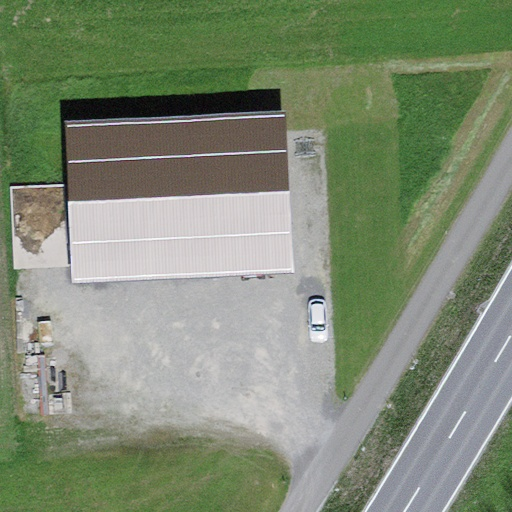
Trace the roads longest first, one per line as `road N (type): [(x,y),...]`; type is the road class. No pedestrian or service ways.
road 1 (track): [(511,160),(307,511)]
road 2 (secondary): [(511,335),(403,511)]
